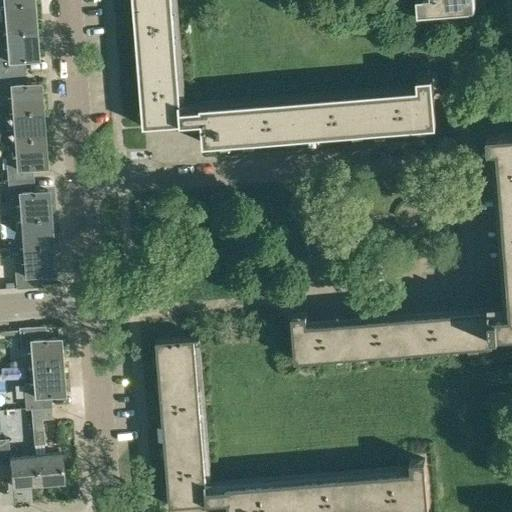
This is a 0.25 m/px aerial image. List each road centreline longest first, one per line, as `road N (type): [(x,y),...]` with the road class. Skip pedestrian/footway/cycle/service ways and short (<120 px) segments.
road 1 (residential): [(465,159),(474,287),(314,299),(304,170)]
road 2 (residential): [(83,185),(304,170)]
road 3 (residential): [(109,511),(93,301)]
road 4 (residential): [(83,185),(70,0)]
road 5 (residential): [(465,159),(304,170)]
